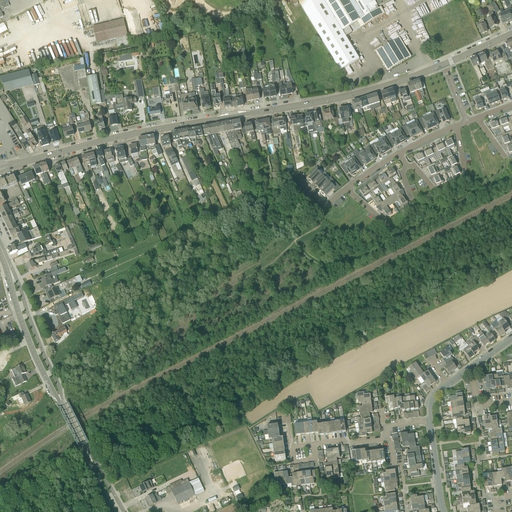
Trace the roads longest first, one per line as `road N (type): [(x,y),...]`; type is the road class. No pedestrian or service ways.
road 1 (tertiary): [(0,169),(124,135),(333,99),(443,64)]
road 2 (tertiary): [(115,511),(35,356),(0,252)]
